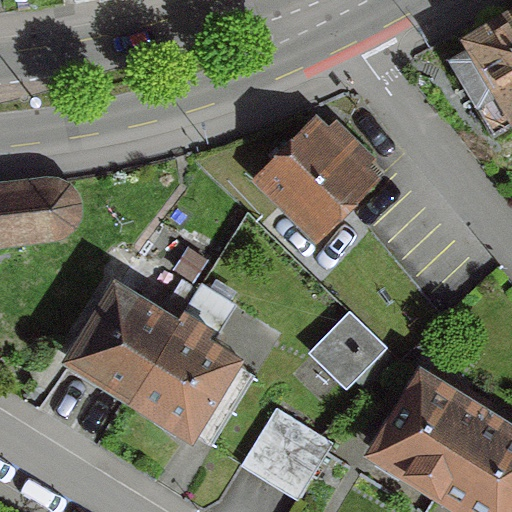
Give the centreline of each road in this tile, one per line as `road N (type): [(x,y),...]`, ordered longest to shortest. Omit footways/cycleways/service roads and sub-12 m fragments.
road 1 (primary): [(0,118),(141,88),(318,7)]
road 2 (residential): [(318,7),(511,253)]
road 3 (residential): [(0,441),(106,511)]
